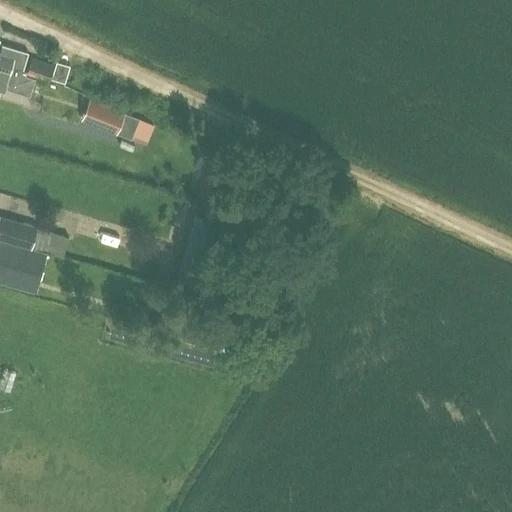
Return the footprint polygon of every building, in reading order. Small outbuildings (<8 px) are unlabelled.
[(0,60),(24,67),(29,50),(0,41),(0,40),(1,37),(0,37),(0,60)] [(29,74),(49,80),(55,63),(34,57),(29,74)] [(24,67),(0,60),(0,86),(3,88),(4,85),(32,93),(37,77),(28,74),(30,69),(24,67)] [(121,129),(128,112),(95,98),(88,116),(121,129)] [(128,112),(119,133),(131,138),(140,116),(128,112)] [(0,238),(12,243),(31,248),(37,225),(0,214),(0,238)] [(174,287),(209,296),(224,242),(189,232),(174,287)] [(46,252),(31,248),(12,243),(0,238),(0,278),(2,279),(36,289),(46,252)]
